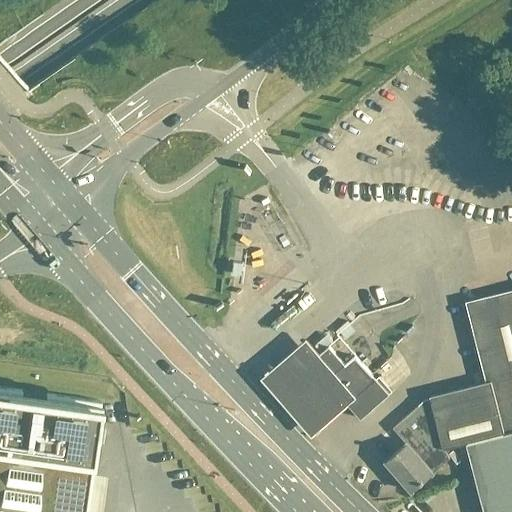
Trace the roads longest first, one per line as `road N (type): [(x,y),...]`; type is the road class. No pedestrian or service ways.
road 1 (primary): [(355,511),(68,203)]
road 2 (primary): [(33,231),(293,511)]
road 3 (unclassified): [(213,94),(204,86),(172,86),(46,177)]
road 4 (primary): [(68,203),(213,94)]
road 5 (trunk): [(0,91),(133,0)]
road 6 (trunk): [(213,94),(335,0)]
